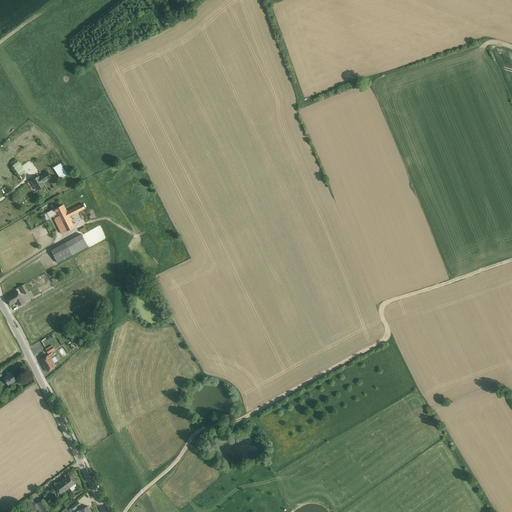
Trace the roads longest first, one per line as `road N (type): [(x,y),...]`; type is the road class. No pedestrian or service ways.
road 1 (track): [(124,511),(199,432),(385,337),(379,306),(511,261)]
road 2 (tertiary): [(0,300),(104,511)]
